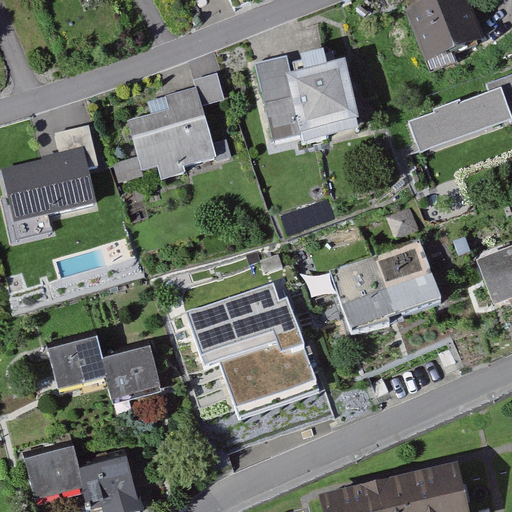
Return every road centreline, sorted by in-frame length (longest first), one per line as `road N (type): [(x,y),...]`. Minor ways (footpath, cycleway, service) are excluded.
road 1 (residential): [(205,511),(239,488),(511,373)]
road 2 (residential): [(309,0),(0,111)]
